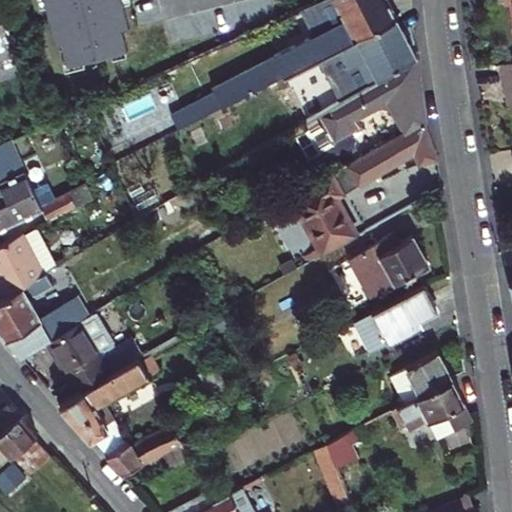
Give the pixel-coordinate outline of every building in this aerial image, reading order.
[(63,38),(69,59),(126,44),(121,23),(128,22),(122,0),(47,0),(57,40),(63,38)] [(322,0),(333,23),(308,36),(212,85),(214,89),(171,112),(172,114),(179,127),(196,119),(321,56),(396,17),(386,0),(322,0)] [(333,23),(322,0),(320,0),(311,4),(296,11),(308,36),(333,23)] [(406,36),(396,17),(321,56),(343,98),(416,55),(406,36)] [(1,22),(0,22),(0,80),(20,73),(1,22)] [(355,139),(352,132),(363,126),(358,117),(388,99),(406,128),(424,117),(420,86),(416,54),(416,55),(343,98),(306,120),(324,152),(340,154),(353,146),(355,139)] [(511,60),(501,62),(506,89),(511,87),(511,60)] [(179,127),(172,114),(163,119),(170,132),(179,127)] [(406,128),(336,169),(349,193),(360,185),(419,149),(423,162),(439,157),(432,137),(424,117),(406,128)] [(0,203),(0,228),(43,208),(48,220),(93,196),(87,181),(56,197),(49,181),(34,188),(25,170),(41,162),(26,131),(0,142),(0,182),(8,200),(0,203)] [(319,179),(293,195),(324,253),(363,231),(344,196),(349,193),(336,169),(319,179)] [(23,233),(0,244),(0,277),(1,279),(0,279),(0,286),(1,288),(5,295),(45,272),(49,269),(59,263),(60,263),(39,227),(25,236),(23,233)] [(393,231),(387,234),(393,245),(399,241),(393,231)] [(397,281),(429,261),(421,247),(412,234),(399,241),(393,245),(387,234),(349,257),(372,296),(397,281)] [(21,355),(47,340),(81,321),(94,313),(122,297),(116,287),(82,307),(75,296),(44,314),(32,293),(42,292),(57,283),(49,269),(45,272),(5,295),(0,298),(0,329),(15,348),(21,355)] [(370,312),(354,320),(370,351),(420,324),(417,319),(437,307),(431,295),(425,283),(370,312)] [(94,313),(81,321),(99,350),(112,342),(94,313)] [(71,374),(80,390),(136,357),(143,354),(130,333),(113,344),(112,342),(99,350),(81,321),(47,340),(58,358),(69,376),(71,374)] [(393,373),(407,400),(451,377),(444,364),(437,351),(393,373)] [(224,358),(220,361),(232,383),(245,376),(233,354),(224,358)] [(136,357),(80,390),(59,403),(83,429),(106,455),(128,443),(104,403),(148,377),(136,357)] [(232,383),(220,361),(196,373),(208,395),(232,383)] [(451,377),(407,400),(397,405),(403,418),(409,430),(436,415),(463,401),(451,377)] [(238,392),(213,406),(226,429),(250,414),(238,392)] [(0,429),(0,466),(12,456),(13,455),(34,436),(37,434),(22,417),(8,401),(0,406),(0,417),(6,425),(0,429)] [(397,405),(393,408),(399,420),(403,418),(397,405)] [(133,443),(132,440),(128,443),(106,455),(113,462),(118,467),(122,473),(163,452),(173,468),(196,456),(192,449),(187,453),(182,442),(172,423),(133,443)] [(327,442),(343,484),(351,480),(344,462),(356,458),(350,443),(358,440),(353,428),(348,431),(327,442)] [(13,455),(29,473),(50,454),(34,436),(13,455)] [(187,440),(182,442),(187,453),(192,449),(187,440)] [(11,461),(0,471),(0,483),(11,496),(28,480),(11,461)] [(256,511),(243,485),(202,506),(190,511),(256,511)] [(464,511),(475,508),(470,495),(442,505),(444,511),(464,511)] [(188,500),(165,511),(190,511),(202,506),(198,500),(194,502),(188,500)]
